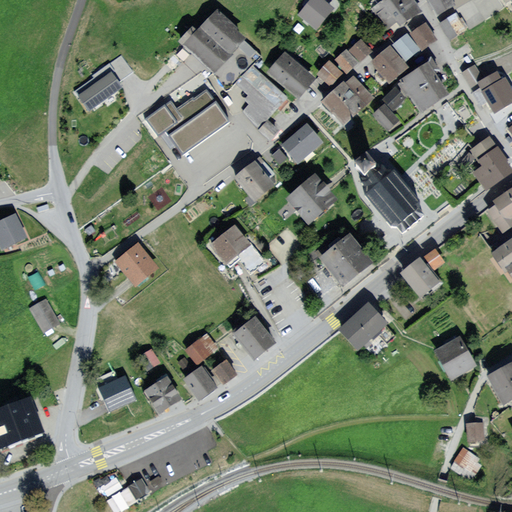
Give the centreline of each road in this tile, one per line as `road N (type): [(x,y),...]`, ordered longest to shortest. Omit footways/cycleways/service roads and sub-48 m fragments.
road 1 (primary): [(62,470),(238,393),(511,181)]
road 2 (residential): [(429,15),(261,150),(85,269)]
road 3 (residential): [(62,470),(87,317),(85,269)]
road 4 (residential): [(56,183),(54,90),(82,0)]
road 5 (unclassified): [(511,357),(479,380),(433,511)]
road 6 (residential): [(511,155),(429,15)]
